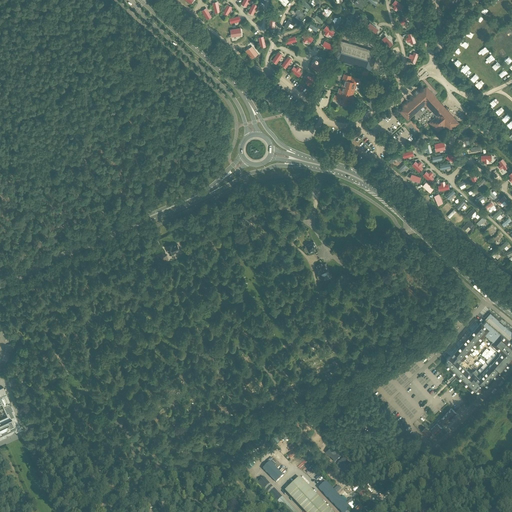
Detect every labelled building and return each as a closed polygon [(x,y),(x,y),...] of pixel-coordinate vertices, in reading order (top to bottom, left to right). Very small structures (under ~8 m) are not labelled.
[(372,71),(372,70),(378,52),(343,41),(339,40),(337,45),(333,59),(372,71)] [(339,102),(349,104),(351,96),(352,97),(357,83),(356,83),(357,81),(359,81),(360,79),(352,76),(344,74),(343,79),(344,79),(340,93),(338,92),(337,97),(340,98),(339,102)] [(413,114),(430,99),(428,97),(432,94),(426,88),(408,105),(412,109),(410,111),(413,114)] [(450,129),(458,122),(435,97),(430,101),(432,102),(429,106),(438,116),(431,123),(433,124),(438,130),(445,124),(450,129)] [(408,119),(410,116),(412,115),(405,107),(401,111),(408,119)] [(264,208),(263,205),(260,206),(251,210),(253,214),(262,210),(261,210),(264,208)] [(309,253),(315,250),(314,249),(317,247),(314,241),(306,246),(309,253)] [(180,249),(177,243),(173,246),(172,244),(166,247),(170,254),(175,252),(176,251),(175,251),(180,249)] [(323,265),(322,263),(317,266),(318,268),(315,269),(318,275),(319,275),(328,270),(325,264),(323,265)] [(511,330),(505,324),(504,325),(500,321),(501,320),(492,312),(482,322),(481,322),(479,324),(475,320),(447,352),(451,355),(447,359),(449,361),(445,364),(456,375),(476,394),(480,390),(483,392),(487,389),(485,388),(499,374),(500,375),(511,361),(511,330)] [(15,413),(3,387),(0,388),(0,400),(1,402),(1,401),(2,401),(4,405),(3,405),(4,407),(6,411),(5,411),(7,417),(8,416),(10,420),(1,424),(0,423),(0,440),(6,438),(6,437),(7,434),(8,434),(9,434),(11,433),(12,433),(13,432),(13,431),(14,430),(14,429),(16,428),(16,430),(21,428),(14,414),(15,413)] [(465,403),(456,411),(458,413),(467,405),(465,403)] [(441,419),(446,424),(456,414),(451,409),(441,419)] [(436,434),(442,428),(437,423),(431,429),(436,434)] [(428,438),(432,433),(426,428),(422,432),(428,438)] [(335,462),(341,456),(331,445),(325,452),(335,462)] [(291,459),(298,453),(294,449),(288,455),(291,459)] [(242,460),(249,468),(254,464),(247,455),(242,460)] [(343,458),(337,465),(341,469),(343,468),(348,476),(355,470),(343,458)] [(276,482),(283,476),(270,462),(263,469),(276,482)] [(332,511),(299,477),(285,490),(305,511),(332,511)] [(285,511),(296,511),(264,478),(258,484),(285,511)] [(326,482),(319,488),(327,498),(341,511),(347,511),(348,511),(351,508),(348,505),(346,503),(338,495),(326,482)] [(360,487),(356,491),(361,497),(366,492),(364,490),(363,491),(360,487)] [(356,511),(359,511),(363,509),(360,506),(361,504),(359,502),(354,506),(357,508),(355,510),(356,511)]
